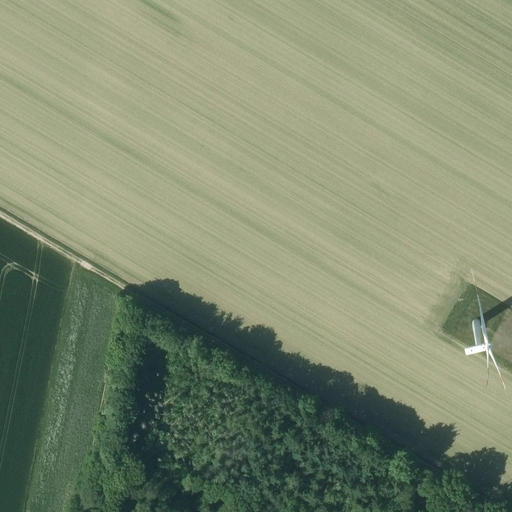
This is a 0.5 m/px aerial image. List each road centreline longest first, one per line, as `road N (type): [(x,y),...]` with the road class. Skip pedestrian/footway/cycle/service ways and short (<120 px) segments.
road 1 (track): [(500,511),(128,291)]
road 2 (track): [(128,291),(84,511)]
road 3 (track): [(128,291),(0,214)]
